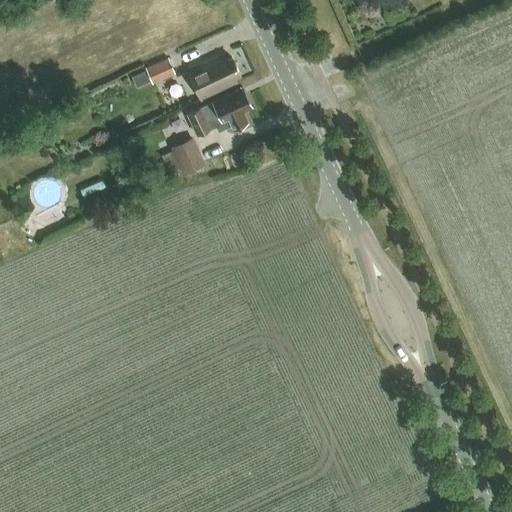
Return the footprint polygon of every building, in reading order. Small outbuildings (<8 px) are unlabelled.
[(232,78),(238,75),(230,58),(224,61),(221,55),(185,72),(199,100),(235,83),(232,78)] [(168,57),(146,67),(153,83),(175,73),(168,57)] [(241,87),(187,115),(198,136),(228,121),(232,128),(248,120),(243,110),(251,106),(241,87)] [(171,175),(202,160),(190,134),(168,145),(170,149),(160,153),(171,175)] [(33,215),(23,233),(40,242),(49,224),(33,215)]
